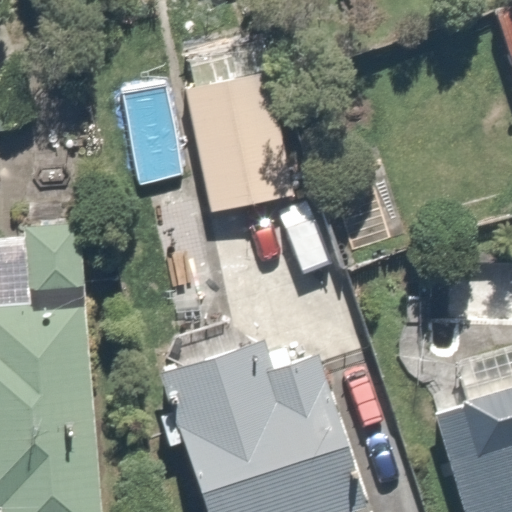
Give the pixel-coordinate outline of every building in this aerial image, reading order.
[(218,16),(174,28),(190,83),(233,71),(218,16)] [(511,30),(456,48),(478,119),(511,108),(511,30)] [(225,78),(126,100),(159,246),(258,224),(225,78)] [(511,231),(477,242),(491,291),(511,284),(511,231)] [(51,242),(0,244),(0,267),(2,315),(54,313),(51,242)] [(0,511),(66,511),(52,333),(0,337),(0,511)] [(144,472),(159,511),(333,511),(283,377),(229,397),(214,357),(116,394),(130,430),(117,435),(132,477),(144,472)] [(390,443),(409,511),(511,511),(511,367),(414,395),(425,433),(390,443)]
